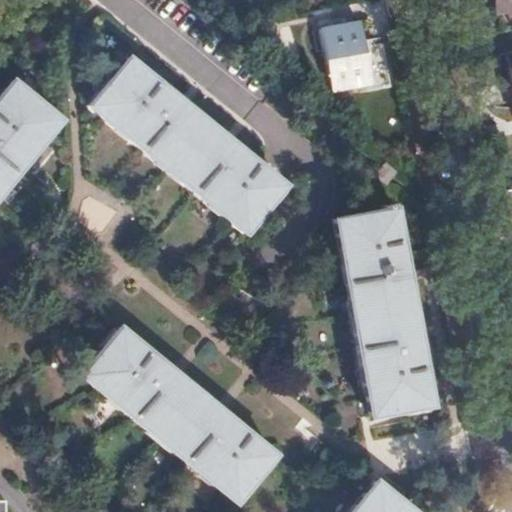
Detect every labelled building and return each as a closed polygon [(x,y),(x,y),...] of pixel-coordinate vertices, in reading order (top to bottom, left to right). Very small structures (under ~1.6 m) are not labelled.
[(511,0),(493,0),(495,9),(511,5),(511,0)] [(357,17),(317,24),(329,86),(368,79),(357,17)] [(124,54),(84,103),(240,230),(279,182),(124,54)] [(8,77),(0,87),(0,184),(56,116),(8,77)] [(391,205),(330,216),(366,413),(428,402),(391,205)] [(116,324),(77,371),(233,498),(272,451),(116,324)] [(413,511),(371,477),(343,511),(413,511)]
